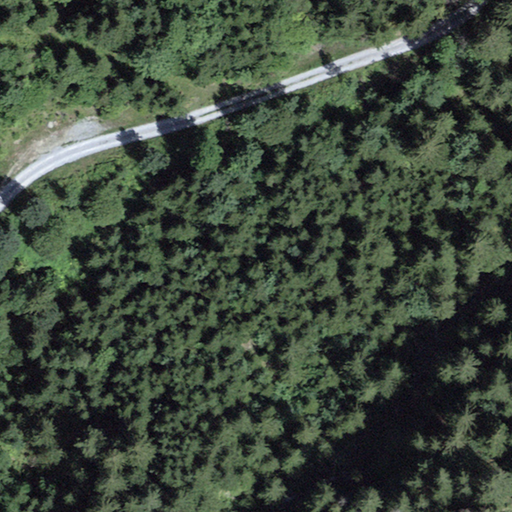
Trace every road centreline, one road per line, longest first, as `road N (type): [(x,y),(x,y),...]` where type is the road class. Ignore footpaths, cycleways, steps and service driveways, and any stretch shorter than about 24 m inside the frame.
road 1 (track): [(484,0),(417,42),(72,158),(0,207)]
road 2 (track): [(0,37),(77,47),(241,101)]
